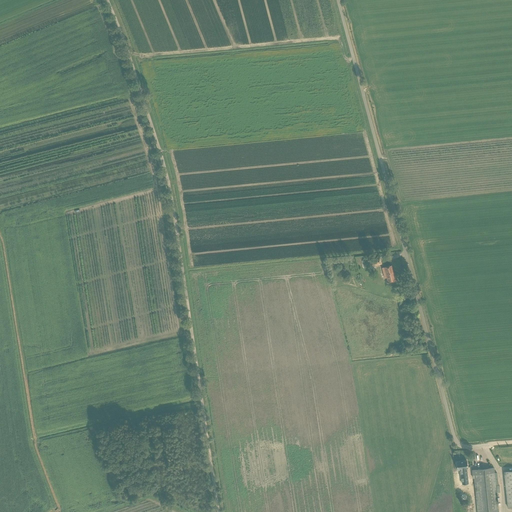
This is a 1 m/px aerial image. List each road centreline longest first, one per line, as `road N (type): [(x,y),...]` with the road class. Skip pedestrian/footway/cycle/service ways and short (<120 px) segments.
road 1 (unclassified): [(221,511),(177,217),(110,0)]
road 2 (unclassified): [(486,445),(457,444),(340,0)]
